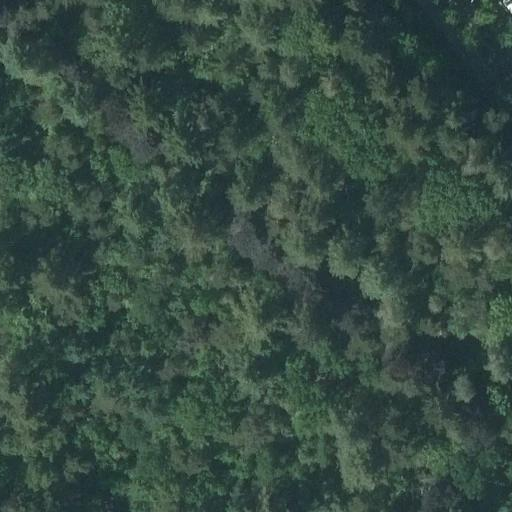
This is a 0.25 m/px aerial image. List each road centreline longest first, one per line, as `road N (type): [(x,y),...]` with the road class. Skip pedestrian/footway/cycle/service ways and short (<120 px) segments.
road 1 (unknown): [(0,72),(263,281),(450,458),(511,505)]
road 2 (track): [(511,368),(125,0)]
road 3 (unknown): [(450,458),(412,454),(327,481),(233,488),(142,511)]
road 4 (track): [(386,511),(511,402)]
